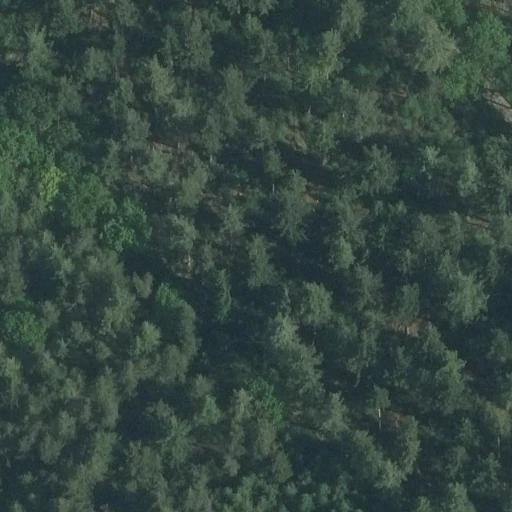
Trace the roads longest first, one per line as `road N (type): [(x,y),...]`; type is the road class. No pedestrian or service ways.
road 1 (track): [(0,71),(382,511)]
road 2 (track): [(404,0),(511,117)]
